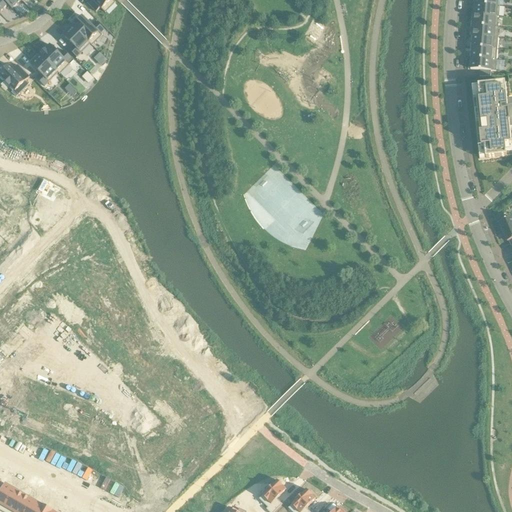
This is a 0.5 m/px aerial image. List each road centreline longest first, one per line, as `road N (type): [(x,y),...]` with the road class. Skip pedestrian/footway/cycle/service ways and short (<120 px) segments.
road 1 (residential): [(82,196),(171,333),(229,398)]
road 2 (tertiary): [(472,214),(449,87),(452,0)]
